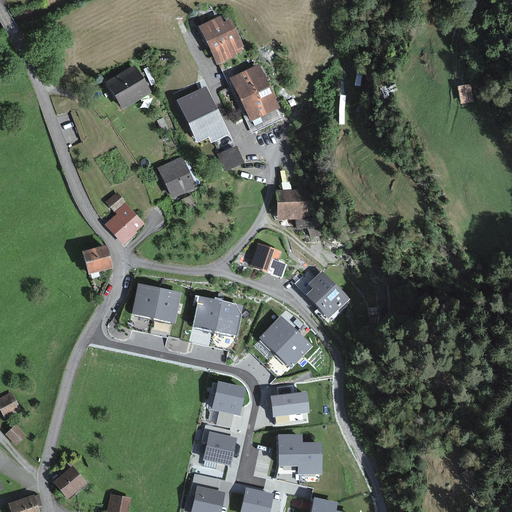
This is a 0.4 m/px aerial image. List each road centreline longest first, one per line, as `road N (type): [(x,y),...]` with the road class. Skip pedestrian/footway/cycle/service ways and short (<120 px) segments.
road 1 (unclassified): [(221,268),(286,296),(337,356),(344,420),(382,511)]
road 2 (residential): [(115,345),(240,370),(255,402),(241,478),(309,495)]
road 3 (residential): [(0,11),(78,193),(120,261)]
road 4 (residential): [(86,336),(69,374),(45,488)]
road 5 (residential): [(221,268),(259,212),(271,183),(269,152)]
